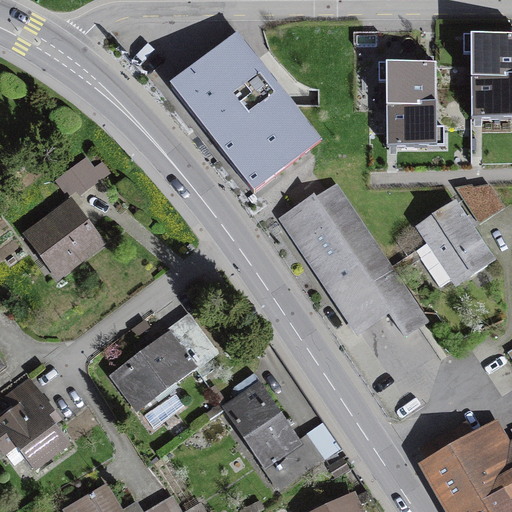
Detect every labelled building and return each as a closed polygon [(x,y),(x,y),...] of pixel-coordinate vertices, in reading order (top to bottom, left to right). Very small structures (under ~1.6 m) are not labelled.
[(471,78),(511,78),(511,36),(471,37),(471,78)] [(170,87),(254,194),(322,141),(242,39),(236,44),(232,39),(170,87)] [(386,65),(386,107),(436,106),(436,65),(386,65)] [(511,78),(471,78),(472,121),(511,120),(511,78)] [(437,148),(436,106),(386,107),(387,148),(437,148)] [(65,174),(81,195),(92,186),(77,166),(65,174)] [(472,185),(455,189),(479,225),(505,208),(489,185),(474,188),(472,185)] [(454,278),(430,242),(390,269),(336,187),(285,221),(360,333),(389,313),(404,337),(419,327),(388,279),(421,259),(440,288),(454,278)] [(26,236),(47,263),(56,256),(67,270),(102,244),(71,202),(26,236)] [(430,242),(454,278),(458,284),(491,262),(453,206),(420,228),(430,242)] [(112,375),(135,407),(174,377),(177,381),(175,383),(176,384),(196,370),(203,378),(215,369),(209,361),(217,354),(189,317),(112,375)] [(16,410),(0,421),(0,446),(2,449),(14,440),(35,469),(67,445),(53,426),(56,424),(57,418),(30,381),(7,397),(16,410)] [(278,491),(321,462),(305,438),(300,442),(261,385),(229,407),(256,448),(252,450),(250,449),(278,491)] [(511,511),(511,507),(509,503),(511,500),(511,444),(498,453),(487,434),(474,442),(466,427),(423,451),(457,511),(511,511)] [(329,468),(335,478),(348,470),(342,460),(329,468)] [(120,511),(105,486),(64,511),(65,511),(135,511),(132,506),(122,511),(120,511)] [(180,511),(172,498),(148,511),(180,511)]
